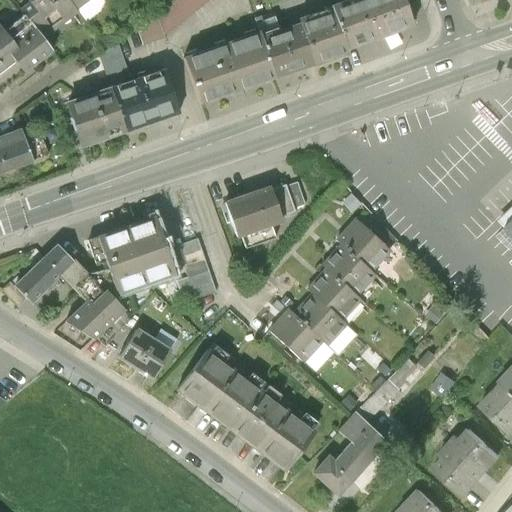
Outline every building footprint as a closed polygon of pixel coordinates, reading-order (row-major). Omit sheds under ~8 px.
[(37,9),(30,0),(27,0),(20,6),(25,12),(28,16),(37,9)] [(77,8),(70,0),(30,0),(37,9),(53,30),(79,10),(77,8)] [(70,0),(77,8),(87,0),(70,0)] [(169,0),(156,10),(164,35),(208,0),(169,0)] [(334,0),(333,1),(333,2),(350,46),(416,22),(407,0),(334,0)] [(277,76),(316,62),(351,50),(350,46),(333,2),(300,13),(301,18),(279,25),(261,31),(277,76)] [(156,10),(136,26),(143,44),(164,36),(164,35),(156,10)] [(0,20),(0,88),(52,48),(28,16),(25,12),(6,27),(0,20)] [(261,31),(279,25),(275,13),(257,20),(259,26),(261,31)] [(198,103),(277,76),(261,31),(259,26),(181,54),(198,103)] [(98,53),(108,84),(130,77),(117,40),(98,53)] [(108,84),(124,130),(176,112),(160,66),(130,77),(108,84)] [(63,100),(79,145),(124,130),(108,84),(63,100)] [(20,126),(0,133),(0,171),(33,159),(25,139),(20,126)] [(25,139),(33,159),(49,153),(41,133),(25,139)] [(297,180),(286,184),(293,205),(304,202),(297,180)] [(271,182),(225,198),(238,236),(241,235),(245,248),(276,237),(271,224),(284,219),(282,214),(295,210),(293,205),(286,184),(273,188),(271,182)] [(511,209),(499,222),(505,228),(511,221),(511,209)] [(176,272),(156,214),(86,238),(96,265),(107,261),(118,292),(176,272)] [(390,249),(355,217),(336,238),(340,243),(371,270),(390,249)] [(197,238),(177,246),(187,276),(177,280),(184,301),(215,291),(197,238)] [(75,259),(57,241),(13,284),(26,297),(31,303),(61,274),(75,259)] [(378,276),(371,270),(340,243),(322,263),(328,269),(362,296),(378,276)] [(75,259),(61,274),(85,299),(88,296),(93,299),(103,290),(75,259)] [(362,296),(328,269),(309,292),(313,295),(343,320),(359,301),(362,296)] [(18,304),(26,297),(13,284),(11,281),(3,288),(18,304)] [(93,299),(88,296),(85,299),(65,319),(96,337),(125,306),(108,286),(103,290),(93,299)] [(350,325),(343,320),(313,295),(294,317),(321,340),(332,347),(350,325)] [(125,306),(96,337),(106,345),(129,320),(125,306)] [(304,360),(321,340),(294,317),(287,311),(269,332),(304,360)] [(153,379),(173,348),(139,326),(119,357),(153,379)] [(263,388),(236,369),(210,349),(179,391),(206,410),(232,429),(263,388)] [(435,356),(427,349),(416,362),(424,369),(435,356)] [(407,357),(355,410),(366,419),(417,367),(407,357)] [(457,382),(443,370),(431,385),(445,396),(457,382)] [(511,434),(511,370),(479,407),(511,435),(511,434)] [(232,429),(259,449),(285,468),(316,427),(289,408),(263,388),(232,429)] [(330,453),(312,473),(340,498),(391,442),(366,419),(355,410),(338,430),(351,442),(336,458),(330,453)] [(501,457),(469,429),(459,440),(455,436),(439,454),(443,457),(432,469),(464,498),(501,457)] [(445,511),(420,488),(399,509),(402,511),(401,511),(445,511)]
